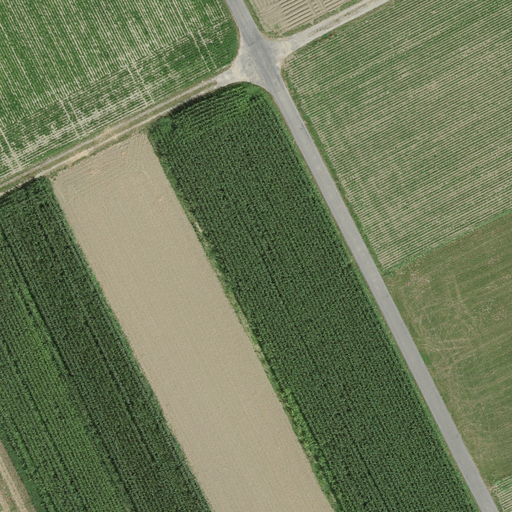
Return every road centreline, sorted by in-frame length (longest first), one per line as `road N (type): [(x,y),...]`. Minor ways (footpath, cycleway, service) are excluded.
road 1 (track): [(243,0),(495,511)]
road 2 (track): [(0,192),(383,0)]
